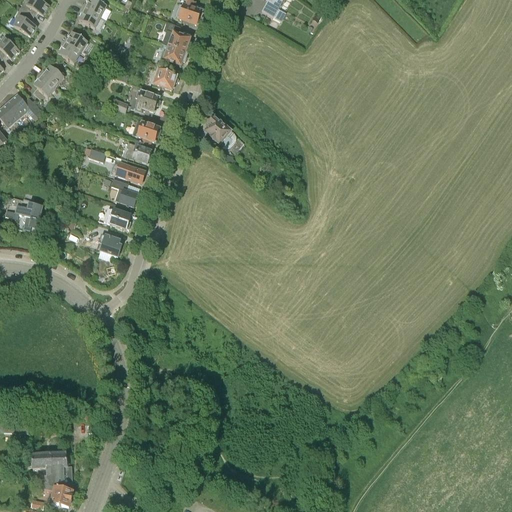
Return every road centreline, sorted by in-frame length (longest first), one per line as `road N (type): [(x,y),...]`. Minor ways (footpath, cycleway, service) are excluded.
road 1 (residential): [(224,0),(130,287),(97,317)]
road 2 (unclassified): [(90,511),(123,404),(117,356),(97,317)]
